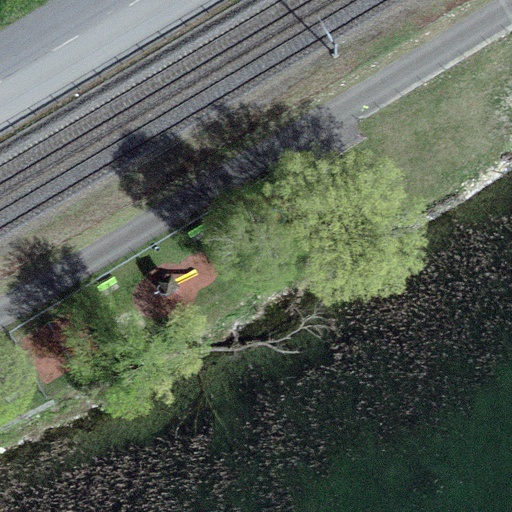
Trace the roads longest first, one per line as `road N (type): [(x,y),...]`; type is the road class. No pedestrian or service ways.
road 1 (unclassified): [(0,305),(501,0)]
road 2 (tertiary): [(142,0),(0,83)]
